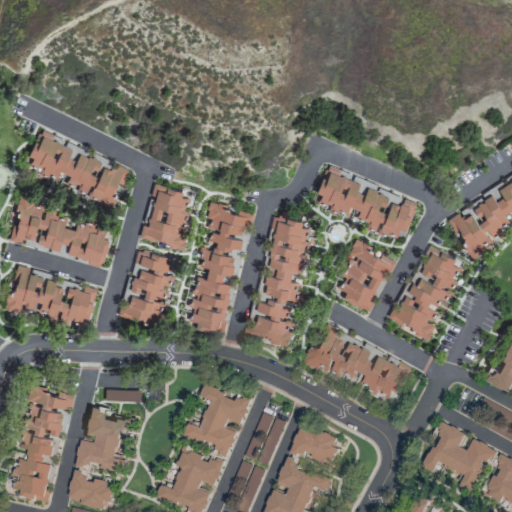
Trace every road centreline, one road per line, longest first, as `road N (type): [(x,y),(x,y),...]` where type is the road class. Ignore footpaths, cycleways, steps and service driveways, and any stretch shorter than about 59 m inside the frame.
road 1 (residential): [(390,467),(393,451),(383,434),(228,358),(30,346),(9,356),(0,378)]
road 2 (residential): [(368,330),(431,215)]
